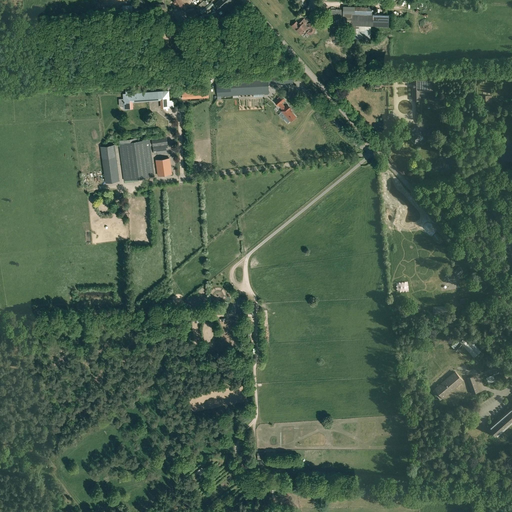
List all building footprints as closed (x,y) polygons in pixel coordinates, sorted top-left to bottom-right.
[(181,8),(183,10),(187,7),(182,0),(173,0),(172,1),(179,10),(181,8)] [(216,10),(219,13),(232,1),(231,0),(218,0),(214,4),(218,8),(216,10)] [(354,13),(353,13),(343,13),(343,9),(331,9),(331,17),(320,17),(320,22),(352,23),(351,34),(355,35),(356,26),(389,27),(389,14),(383,14),(383,12),(376,12),(376,14),(367,14),(367,7),(355,6),(354,13)] [(198,8),(187,10),(189,20),(200,19),(198,8)] [(307,24),(306,24),(309,21),(305,17),(297,25),(299,26),(298,27),(302,32),(303,31),(305,33),(306,32),(307,33),(308,33),(308,34),(309,34),(310,34),(311,34),(312,33),(313,33),(314,32),(314,31),(315,31),(315,30),(315,29),(315,28),(315,27),(315,26),(314,26),(314,25),(313,24),(312,24),(311,24),(311,23),(310,23),(309,23),(308,23),(308,24),(307,24)] [(272,81),(272,84),(293,83),(293,75),(217,79),(217,96),(269,94),(268,82),(272,81)] [(432,77),(413,78),(414,100),(420,100),(420,95),(425,95),(425,91),(432,91),(432,77)] [(195,89),(196,96),(199,96),(199,95),(204,95),(204,97),(208,96),(208,88),(195,89)] [(161,108),(173,107),(173,100),(170,100),(169,90),(133,92),(133,91),(128,92),(128,93),(123,93),(124,109),(133,108),(133,102),(161,100),(161,108)] [(283,109),(286,107),(282,102),(285,100),(282,96),(275,102),(278,105),(283,109)] [(286,107),(283,109),(281,111),(284,114),(285,114),(291,121),(296,116),(290,109),(291,109),(288,105),(286,107)] [(411,137),(412,138),(412,139),(414,141),(415,141),(415,142),(416,141),(418,143),(420,141),(419,139),(423,135),(420,132),(421,131),(420,130),(421,129),(417,124),(409,131),(412,134),(412,133),(414,135),(411,137)] [(225,152),(226,162),(263,158),(262,150),(251,151),(250,141),(274,139),(272,126),(234,131),(220,133),(220,137),(214,137),(214,145),(245,142),(246,150),(225,152)] [(124,180),(155,177),(150,139),(136,141),(135,138),(119,140),(124,180)] [(167,138),(152,140),(154,153),(157,153),(157,154),(167,153),(167,150),(168,150),(167,138)] [(105,183),(120,181),(115,144),(100,146),(105,183)] [(266,157),(275,157),(275,149),(272,149),(272,144),(267,144),(268,150),(265,150),(266,157)] [(172,174),(170,157),(155,159),(158,176),(172,174)] [(453,270),(450,272),(451,274),(455,278),(458,275),(459,276),(462,274),(461,273),(463,271),(461,269),(461,268),(460,267),(459,266),(454,271),(453,270)] [(255,313),(255,305),(254,303),(248,303),(247,297),(237,297),(237,298),(235,298),(234,303),(237,303),(238,313),(255,313)] [(460,342),(474,358),(482,352),(471,340),(467,343),(463,339),(460,342)] [(451,346),(457,351),(462,345),(456,340),(451,346)] [(435,388),(443,398),(464,381),(455,371),(435,388)] [(467,378),(472,394),(480,392),(474,376),(467,378)] [(226,393),(196,397),(197,404),(227,401),(226,393)] [(511,406),(489,427),(497,435),(511,421),(511,406)]
